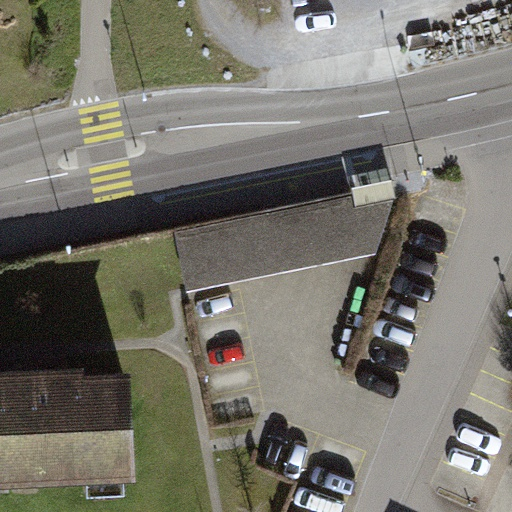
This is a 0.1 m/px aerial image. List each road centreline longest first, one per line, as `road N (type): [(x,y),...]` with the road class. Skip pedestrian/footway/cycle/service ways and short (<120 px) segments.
road 1 (secondary): [(0,181),(108,152),(327,127),(480,94)]
road 2 (residential): [(480,94),(496,189),(366,511)]
